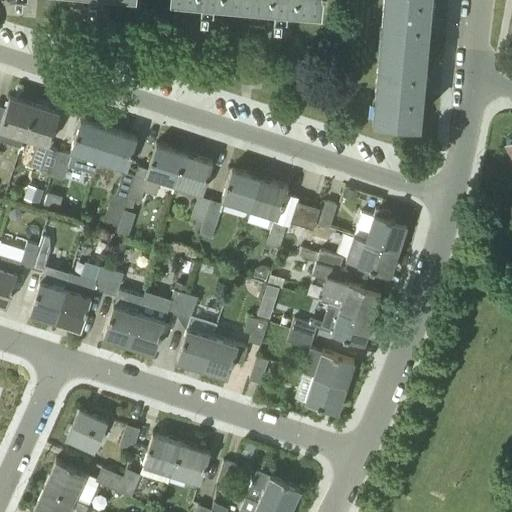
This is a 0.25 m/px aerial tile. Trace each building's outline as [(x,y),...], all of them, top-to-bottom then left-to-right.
[(202,0),(201,17),(207,17),(208,3),(213,3),(213,0),(202,0)] [(269,0),(270,0),(268,23),(274,24),(276,0),(269,0)] [(276,0),(274,24),(280,24),(282,9),(287,10),(287,2),(320,5),(320,0),(276,0)] [(426,43),(429,6),(383,2),(380,39),(426,43)] [(423,80),(426,43),(380,39),(377,76),(423,80)] [(423,80),(377,76),(373,114),(419,118),(423,80)] [(10,95),(0,124),(0,125),(25,134),(34,103),(10,95)] [(25,134),(50,142),(60,111),(34,103),(25,134)] [(81,117),(70,149),(72,149),(71,153),(60,149),(52,172),(64,176),(68,164),(93,172),(94,169),(109,126),(81,117)] [(109,126),(94,169),(113,175),(117,163),(127,167),(137,135),(109,126)] [(135,173),(127,196),(136,199),(139,200),(143,188),(156,193),(160,177),(174,182),(184,150),(156,141),(148,167),(138,164),(135,173)] [(40,168),(52,172),(60,149),(48,145),(40,168)] [(213,159),(184,150),(174,182),(203,191),(213,159)] [(222,197),(249,206),(260,175),(232,166),(222,197)] [(124,208),(127,196),(135,173),(122,169),(115,191),(112,191),(102,220),(118,226),(124,208)] [(288,184),(260,175),(249,206),(278,215),(288,184)] [(29,184),(25,197),(41,202),(45,189),(29,184)] [(343,196),(354,200),(357,191),(345,187),(343,196)] [(203,221),(211,198),(198,194),(190,217),(203,221)] [(127,196),(124,208),(133,210),(136,199),(127,196)] [(211,198),(203,221),(199,232),(211,236),(222,201),(211,198)] [(318,222),(330,226),(337,203),(325,199),(318,222)] [(297,201),(292,219),(314,226),(319,207),(297,201)] [(354,233),(398,247),(407,222),(390,217),(390,216),(389,216),(391,211),(376,206),(373,214),(361,210),(354,233)] [(285,224),(272,220),(265,243),(278,247),(285,224)] [(390,273),(398,247),(354,233),(346,257),(359,261),(358,263),(390,273)] [(42,270),(50,247),(53,238),(42,234),(39,244),(31,266),(42,270)] [(31,266),(39,244),(27,240),(19,263),(31,266)] [(319,248),(318,251),(316,258),(321,259),(339,265),(342,256),(319,248)] [(327,301),(340,305),(372,316),(380,290),(344,278),(347,268),(339,265),(321,259),(316,258),(312,271),(323,275),(320,287),(324,288),(320,298),(327,301)] [(100,263),(95,278),(71,270),(66,287),(56,319),(81,327),(94,287),(105,290),(112,267),(100,263)] [(253,276),(266,280),(270,266),(262,263),(255,267),(253,276)] [(17,271),(0,265),(0,300),(7,303),(17,271)] [(128,342),(139,310),(141,302),(145,288),(144,288),(143,294),(119,286),(124,271),(112,267),(105,290),(116,294),(103,334),(128,342)] [(270,273),(267,282),(281,286),(283,278),(270,273)] [(56,319),(66,287),(40,279),(30,310),(56,319)] [(173,287),(185,291),(188,284),(176,280),(173,287)] [(185,291),(173,287),(170,296),(172,297),(168,311),(178,314),(185,291)] [(185,291),(178,314),(189,317),(197,295),(185,291)] [(257,312),(269,316),(274,301),(262,297),(257,312)] [(327,301),(322,318),(319,326),(364,341),(372,316),(340,305),(327,301)] [(164,318),(166,310),(141,302),(139,310),(128,342),(154,350),(164,318)] [(250,331),(248,339),(259,343),(267,320),(248,314),(243,329),(250,331)] [(293,316),(289,327),(313,335),(316,325),(316,324),(307,321),(307,320),(293,316)] [(212,334),(187,326),(177,358),(202,366),(212,334)] [(310,344),(313,335),(289,327),(286,339),(309,346),(309,347),(310,344)] [(212,334),(202,366),(227,374),(233,356),(242,359),(246,344),(212,333),(212,334)] [(321,348),(310,344),(309,347),(309,346),(301,369),(313,373),(346,384),(354,359),(321,348)] [(249,378),(261,382),(269,359),(256,354),(249,378)] [(338,409),(346,384),(313,373),(305,399),(338,409)] [(94,446),(106,419),(79,407),(67,434),(94,446)] [(127,422),(119,445),(132,450),(140,427),(127,422)] [(172,471),(182,440),(153,431),(143,461),(172,471)] [(210,449),(182,440),(172,471),(200,480),(210,449)] [(255,446),(247,442),(240,455),(249,459),(255,446)] [(88,505),(97,485),(85,479),(88,472),(56,457),(44,484),(88,505)] [(225,459),(217,482),(231,486),(239,463),(225,459)] [(117,488),(123,474),(101,464),(96,475),(95,478),(99,480),(117,488)] [(127,466),(123,474),(117,488),(131,494),(140,472),(127,466)] [(258,468),(246,493),(285,511),(288,511),(300,486),(270,473),(258,468)] [(84,511),(88,505),(44,484),(31,511),(32,511),(84,511)] [(285,511),(246,493),(237,511),(285,511)] [(209,511),(212,508),(197,501),(192,511),(209,511)]
